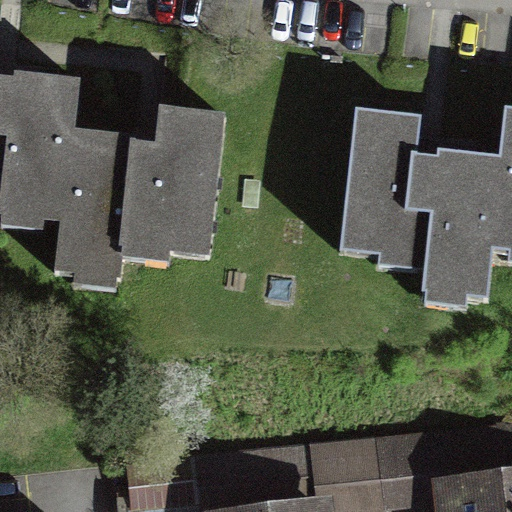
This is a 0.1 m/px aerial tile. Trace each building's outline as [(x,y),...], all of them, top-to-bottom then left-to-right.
[(0,222),(45,227),(57,127),(62,81),(0,73),(0,222)] [(140,137),(57,127),(45,227),(37,290),(111,298),(115,267),(202,278),(221,116),(143,106),(140,137)] [(511,107),(499,107),(495,152),(484,267),(511,269),(511,107)] [(481,302),(484,267),(495,152),(412,145),(414,116),(351,110),(338,253),(427,261),(423,297),(481,302)] [(212,458),(218,511),(318,511),(322,511),(435,499),(432,470),(510,462),(505,424),(212,458)] [(195,507),(194,478),(135,481),(136,510),(195,507)] [(511,511),(511,486),(454,494),(455,511),(511,511)]
